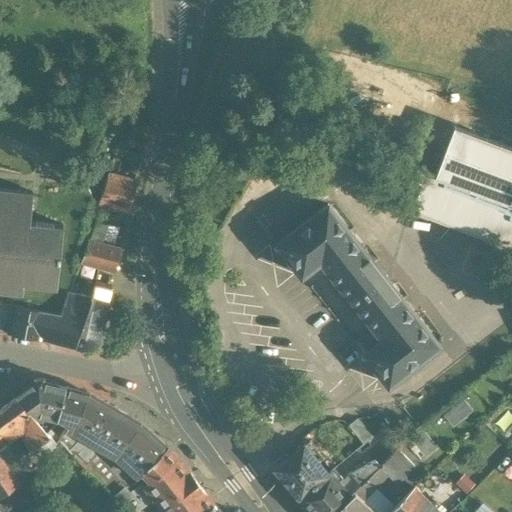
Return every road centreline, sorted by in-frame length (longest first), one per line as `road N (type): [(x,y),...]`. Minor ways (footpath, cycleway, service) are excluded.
road 1 (tertiary): [(171,381),(155,305),(153,243),(175,106),(181,0)]
road 2 (residential): [(0,353),(139,385),(171,381)]
road 3 (tertiary): [(171,381),(202,437),(262,511)]
